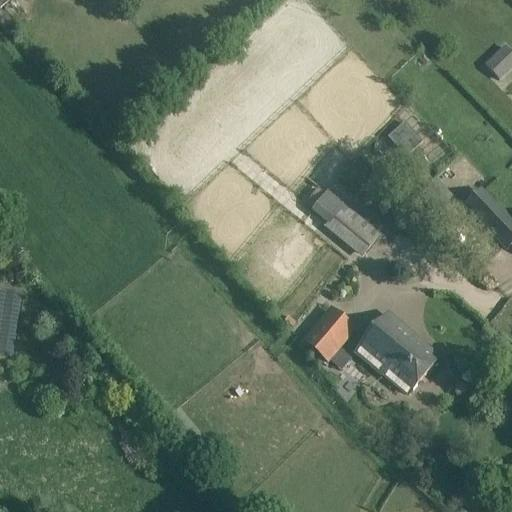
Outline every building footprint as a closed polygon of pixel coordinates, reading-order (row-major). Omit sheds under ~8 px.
[(511,70),(511,55),(505,48),(485,68),(500,83),(511,70)] [(387,140),(405,161),(423,146),(405,125),(387,140)] [(427,165),(419,156),(409,165),(416,174),(427,165)] [(380,238),(327,193),(310,213),(326,226),(323,229),(361,261),(380,238)] [(511,246),(511,227),(480,193),(465,207),(506,251),(511,246)] [(356,331),(330,310),(301,346),(327,367),(356,331)] [(436,364),(384,321),(351,360),(404,404),(436,364)] [(486,511),(481,501),(463,508),(464,511),(486,511)]
